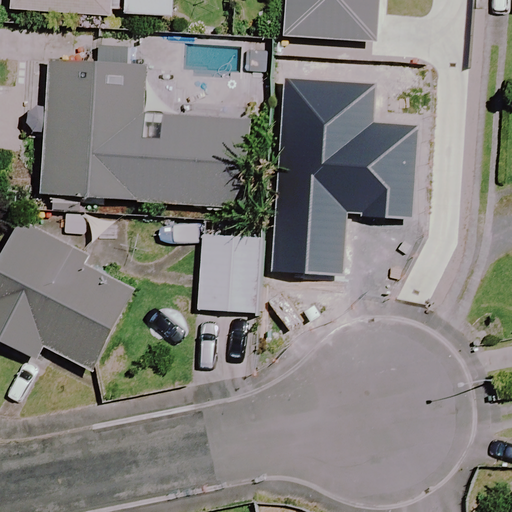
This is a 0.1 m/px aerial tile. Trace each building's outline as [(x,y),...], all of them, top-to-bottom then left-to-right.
[(14,0),(14,14),(177,22),(178,0),(14,0)] [(331,0),(332,156),(339,156),(340,190),(425,190),(424,21),(476,21),(475,0),(331,0)] [(253,39),(191,40),(191,54),(156,54),(156,98),(254,97),(253,39)] [(146,115),(149,74),(56,69),(54,109),(35,108),(34,132),(51,133),(47,198),(141,204),(143,167),(190,170),(193,118),(146,115)] [(95,262),(22,224),(14,239),(0,231),(0,342),(40,364),(47,349),(95,374),(134,301),(88,276),(95,262)] [(263,244),(205,240),(200,314),(258,318),(263,244)]
